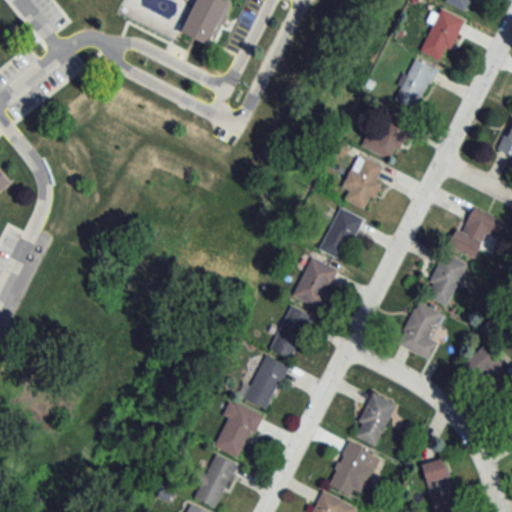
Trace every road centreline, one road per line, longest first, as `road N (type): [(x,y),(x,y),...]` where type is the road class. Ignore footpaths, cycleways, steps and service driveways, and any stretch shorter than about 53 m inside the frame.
road 1 (residential): [(255,511),(511,17)]
road 2 (residential): [(102,48),(122,75),(165,99),(227,117),(246,99),(301,0)]
road 3 (residential): [(488,511),(475,462),(441,414),(339,348)]
road 4 (residential): [(265,0),(214,84),(102,48)]
road 5 (residential): [(0,280),(29,221),(34,185),(0,134)]
